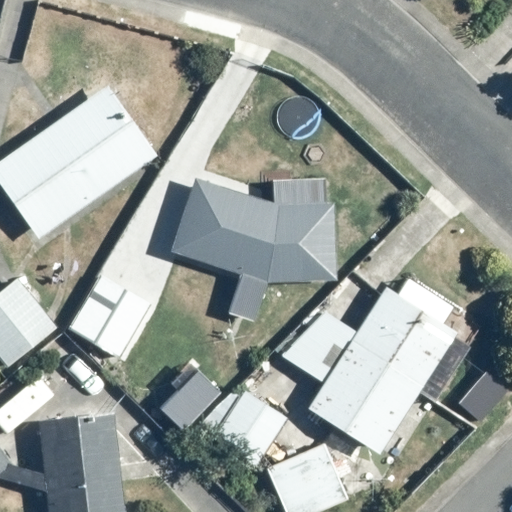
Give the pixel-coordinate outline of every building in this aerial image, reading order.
[(110,85),(0,160),(0,185),(38,240),(159,156),(110,85)] [(278,206),(197,179),(173,252),(269,284),(339,281),(336,204),(278,206)] [(149,301),(100,272),(68,328),(117,356),(149,301)] [(55,324),(10,274),(0,283),(0,355),(8,365),(55,324)] [(456,333),(386,288),(308,409),(378,454),(456,333)] [(287,418),(234,379),(199,427),(253,465),(287,418)] [(38,422),(48,511),(125,511),(115,413),(38,422)] [(312,511),(350,494),(323,439),(265,467),(286,511),(312,511)] [(0,472),(12,463),(0,447),(0,472)]
